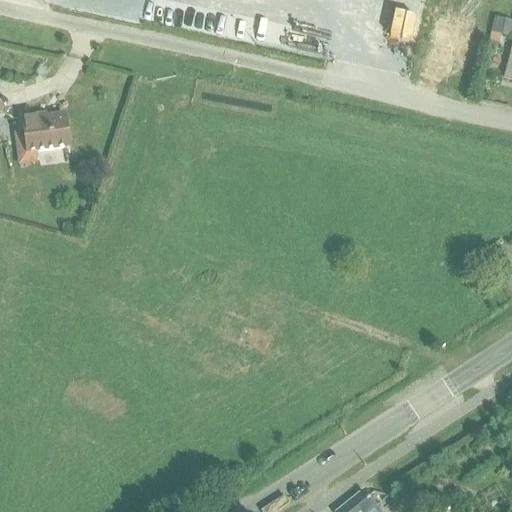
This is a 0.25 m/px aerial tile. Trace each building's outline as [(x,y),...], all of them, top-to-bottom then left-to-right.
[(430,0),(424,32),(474,42),(482,0),(430,0)] [(511,23),(494,20),(491,34),(509,39),(511,26),(511,23)] [(22,120),(23,133),(26,155),(69,149),(65,118),(39,121),(39,118),(22,120)] [(503,282),(511,275),(511,273),(499,254),(489,261),(503,282)] [(376,511),(362,494),(338,511),(376,511)]
